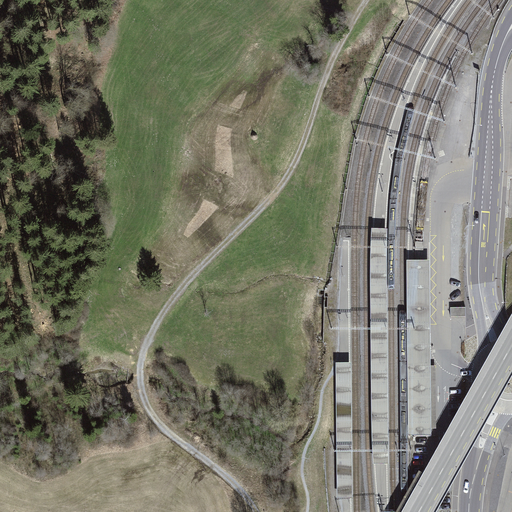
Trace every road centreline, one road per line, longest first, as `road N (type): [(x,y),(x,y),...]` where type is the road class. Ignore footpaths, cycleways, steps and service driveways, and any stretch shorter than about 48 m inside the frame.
road 1 (track): [(256,511),(145,401),(144,348),(178,291),(291,170),(352,20),(368,0)]
road 2 (secondary): [(484,300),(498,55)]
road 3 (primary): [(419,511),(511,345)]
